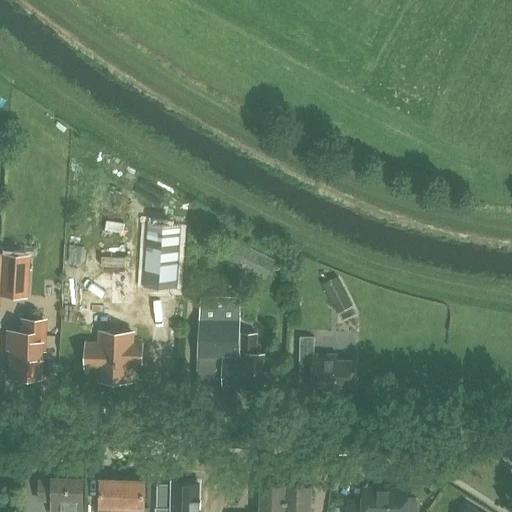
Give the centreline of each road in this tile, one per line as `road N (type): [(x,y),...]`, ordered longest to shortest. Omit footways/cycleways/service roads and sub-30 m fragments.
road 1 (track): [(36,0),(215,122),(321,178),(431,216),(511,232)]
road 2 (residential): [(511,462),(440,434),(0,421)]
